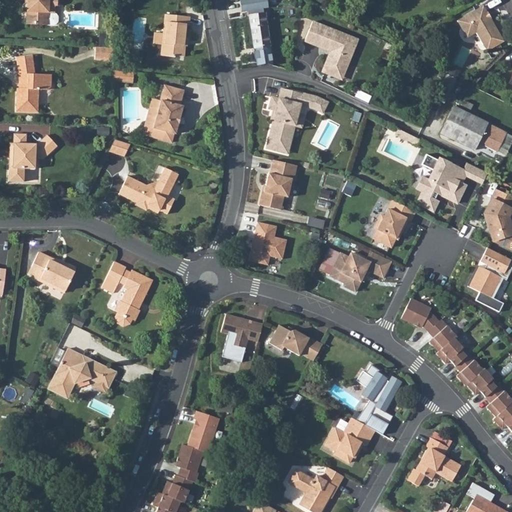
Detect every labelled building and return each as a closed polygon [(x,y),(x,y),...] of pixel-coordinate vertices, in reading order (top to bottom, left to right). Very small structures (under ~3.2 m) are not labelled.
[(28,0),(28,4),(24,3),(21,5),(20,11),(26,12),(25,24),(47,25),(48,12),(53,13),(53,5),(55,5),(55,0),(28,0)] [(261,0),(248,2),(251,16),(249,17),(254,48),(257,48),(257,52),(269,51),(268,46),(270,46),(265,14),(263,14),(263,6),(261,0)] [(484,5),(459,21),(469,39),(479,33),(489,51),(505,42),(493,20),(491,21),(487,15),(489,13),(484,5)] [(48,12),(47,25),(47,27),(52,27),(56,23),(57,17),(53,13),(48,12)] [(161,45),(160,55),(173,57),(173,55),(179,56),(181,37),(183,37),(185,25),(186,25),(187,16),(163,14),(162,33),(161,45)] [(331,53),(323,74),(335,78),(339,68),(347,71),(359,42),(313,23),(306,43),(331,53)] [(161,45),(162,33),(153,32),(152,44),(161,45)] [(93,60),(111,60),(111,48),(94,47),(93,60)] [(15,88),(14,111),(36,112),(37,89),(46,90),(49,86),(50,76),(33,75),(32,57),(15,58),(16,75),(18,75),(19,82),(19,89),(15,88)] [(339,68),(335,78),(343,82),(347,71),(339,68)] [(133,73),(112,71),(112,82),(132,84),(133,73)] [(457,81),(448,76),(442,87),(436,101),(444,105),(457,81)] [(159,103),(151,129),(172,135),(173,136),(181,108),(178,107),(182,92),(161,86),(157,102),(159,103)] [(275,111),(266,149),(281,153),(285,139),(287,139),(291,125),(294,126),(297,114),(300,105),(313,109),(322,113),(327,103),(317,98),(281,89),(278,99),(271,97),(268,109),(275,111)] [(141,135),(169,144),(172,135),(151,129),(159,103),(157,102),(151,100),(141,135)] [(478,140),(485,144),(493,127),(487,124),(455,109),(442,134),(473,150),(478,140)] [(297,114),(294,126),(301,128),(304,116),(297,114)] [(285,139),(281,153),(287,154),(294,126),(291,125),(287,139),(285,139)] [(485,144),(484,146),(494,151),(503,133),(493,127),(485,144)] [(397,128),(394,134),(416,145),(419,140),(417,139),(402,130),(397,128)] [(12,158),(8,158),(8,181),(22,182),(23,169),(34,169),(35,159),(35,151),(41,152),(45,155),(55,146),(45,135),(35,144),(25,144),(25,134),(13,134),(12,143),(12,158)] [(129,145),(114,140),(113,142),(109,150),(108,151),(123,157),(129,145)] [(416,204),(433,212),(438,202),(434,200),(437,194),(438,192),(445,195),(446,198),(457,204),(466,186),(461,183),(465,176),(467,172),(463,170),(439,158),(438,160),(426,155),(421,165),(433,171),(428,180),(422,177),(416,189),(422,192),(416,204)] [(293,181),(297,166),(273,160),(269,174),(268,174),(265,186),(265,187),(266,187),(265,192),(261,191),(258,205),(280,210),(283,197),(287,198),(291,180),(293,181)] [(466,165),(463,170),(467,172),(465,176),(470,178),(482,184),(486,175),(472,168),(466,165)] [(127,176),(122,186),(130,190),(128,195),(135,199),(134,201),(147,207),(148,206),(158,210),(166,214),(173,200),(166,197),(177,176),(164,169),(157,181),(145,185),(127,176)] [(122,186),(118,195),(133,203),(134,201),(135,199),(128,195),(130,190),(122,186)] [(511,199),(495,191),(491,200),(511,210),(511,209),(511,199)] [(491,200),(484,215),(493,241),(510,250),(511,246),(511,230),(509,221),(508,218),(511,210),(491,200)] [(134,201),(133,203),(132,205),(145,211),(146,209),(147,207),(134,201)] [(415,212),(392,201),(384,217),(381,215),(374,228),(377,230),(373,239),(391,248),(398,232),(401,234),(407,220),(410,222),(415,212)] [(147,207),(146,209),(156,214),(158,210),(148,206),(147,207)] [(277,227),(257,222),(248,261),(268,266),(270,257),(282,260),(287,240),(274,237),(277,227)] [(511,260),(487,248),(480,262),(486,265),(484,270),(478,267),(467,287),(479,293),(475,301),(499,313),(503,304),(491,298),(501,278),(506,281),(511,268),(508,266),(511,260)] [(383,277),(390,262),(369,252),(365,260),(350,253),(348,257),(340,253),(329,276),(345,283),(343,286),(355,292),(366,269),(383,277)] [(36,253),(29,266),(36,270),(33,276),(32,279),(62,294),(73,271),(63,266),(62,269),(55,265),(56,263),(36,253)] [(115,285),(117,283),(123,270),(124,268),(112,262),(104,280),(115,285)] [(29,266),(26,273),(33,276),(36,270),(29,266)] [(123,270),(117,283),(123,286),(129,273),(123,270)] [(129,273),(123,286),(122,288),(125,290),(119,303),(117,302),(113,312),(115,314),(113,318),(115,325),(121,328),(128,326),(131,321),(133,322),(138,311),(134,309),(138,303),(140,303),(150,281),(130,271),(129,273)] [(410,299),(400,319),(416,326),(417,325),(421,328),(422,326),(433,338),(429,342),(438,352),(436,354),(445,364),(449,360),(460,372),(456,376),(465,386),(466,385),(475,395),(479,391),(490,403),(486,407),(495,417),(493,420),(502,430),(506,426),(511,431),(511,432),(511,406),(510,404),(511,401),(483,369),(482,370),(453,338),(455,336),(441,320),(438,322),(429,312),(431,309),(410,299)] [(225,315),(221,332),(227,334),(221,357),(241,363),(247,340),(258,342),(262,324),(225,315)] [(278,325),(268,343),(281,351),(283,347),(299,356),(300,354),(313,361),(322,345),(308,337),(308,338),(294,330),(289,332),(278,325)] [(93,386),(94,389),(103,393),(105,392),(107,390),(112,380),(108,377),(111,372),(66,351),(47,391),(57,396),(60,390),(69,395),(74,386),(88,380),(95,384),(93,386)] [(374,431),(382,435),(392,417),(384,412),(401,382),(392,377),(389,382),(385,380),(386,378),(378,372),(379,371),(370,365),(365,373),(362,371),(356,381),(366,388),(361,395),(369,400),(355,420),(374,431)] [(60,390),(57,396),(66,401),(69,395),(60,390)] [(219,419),(196,411),(193,419),(196,420),(193,430),(192,430),(187,446),(182,445),(177,461),(178,462),(176,467),(180,468),(177,477),(175,476),(172,484),(167,481),(161,494),(158,493),(152,505),(157,507),(155,511),(174,511),(179,502),(183,503),(192,482),(195,483),(198,473),(196,473),(203,452),(208,453),(219,419)] [(355,420),(354,419),(351,425),(348,424),(343,433),(335,428),(325,446),(336,452),(334,455),(349,463),(352,457),(354,458),(360,448),(358,447),(360,443),(366,446),(374,431),(355,420)] [(428,448),(415,470),(431,480),(435,473),(451,482),(461,466),(443,456),(448,448),(430,438),(426,447),(428,448)] [(336,488),(343,476),(328,468),(321,479),(315,476),(313,480),(296,470),(288,483),(306,493),(299,506),(310,511),(320,511),(334,487),(336,488)] [(494,495),(472,483),(466,494),(474,499),(473,501),(473,505),(473,507),(474,511),(504,511),(489,503),(494,495)] [(96,491),(92,499),(96,502),(100,494),(96,491)] [(252,511),(276,511),(278,509),(259,499),(252,511)]
